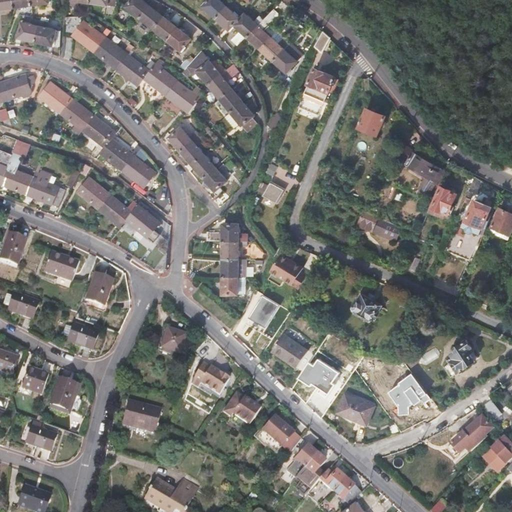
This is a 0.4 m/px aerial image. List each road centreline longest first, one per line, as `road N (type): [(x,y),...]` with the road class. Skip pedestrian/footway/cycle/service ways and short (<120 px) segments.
road 1 (residential): [(372,61),(301,194),(294,212),(301,239),(511,331)]
road 2 (residential): [(0,57),(39,59),(85,79),(167,161),(180,203),(174,294)]
road 3 (residential): [(352,456),(174,294)]
road 4 (residential): [(511,178),(441,139),(372,61)]
road 5 (residential): [(352,456),(428,428),(511,371)]
road 6 (residential): [(153,281),(109,251),(0,204)]
road 7 (residential): [(0,326),(110,377)]
